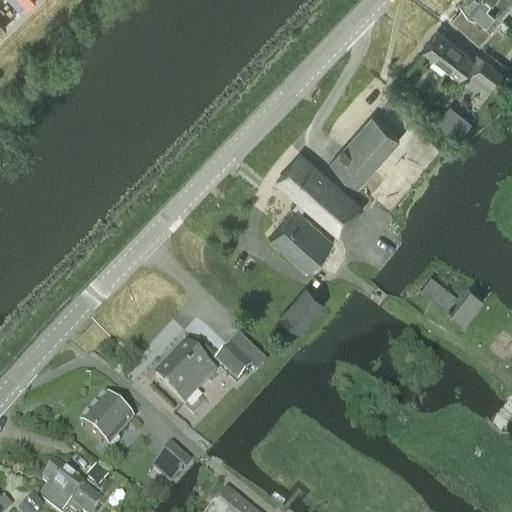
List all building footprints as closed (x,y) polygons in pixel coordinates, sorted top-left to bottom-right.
[(462,0),(459,4),(468,12),(463,18),(484,36),(503,13),(487,0),(462,0)] [(511,0),(487,0),(503,13),(509,7),(511,9),(511,0)] [(458,77),(465,68),(473,74),(469,78),(491,94),(506,76),(483,61),(474,54),(471,57),(437,31),(422,50),(458,77)] [(371,115),(329,163),(356,187),(398,139),(371,115)] [(295,209),(269,238),(306,271),(332,241),(300,211),(305,205),(337,235),(361,208),(300,154),(276,181),(298,200),(292,207),(295,209)] [(430,276),(420,290),(445,309),(456,296),(430,276)] [(309,288),(280,316),(298,333),(326,305),(309,288)] [(468,288),(449,313),(462,324),(482,299),(468,288)] [(236,337),(226,348),(227,349),(250,372),(254,376),(264,366),(236,337)] [(154,379),(176,400),(184,407),(196,395),(214,375),(206,367),(185,347),(154,379)] [(227,349),(213,364),(236,386),(250,372),(227,349)] [(102,398),(78,426),(106,450),(130,422),(102,398)] [(167,488),(184,468),(169,454),(150,476),(167,488)] [(53,511),(63,511),(70,503),(80,511),(91,511),(100,501),(53,465),(41,481),(48,486),(37,499),(53,511)] [(249,511),(224,492),(208,511),(249,511)] [(30,498),(16,511),(33,511),(39,506),(30,498)] [(0,511),(4,511),(9,507),(2,500),(0,501),(0,511)]
